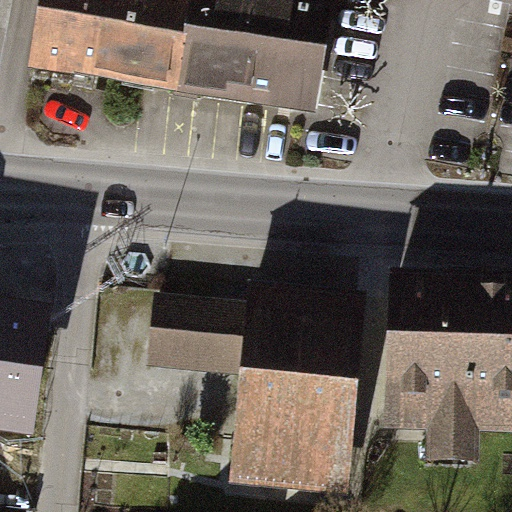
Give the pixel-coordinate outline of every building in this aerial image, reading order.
[(189,0),(57,0),(48,62),(177,82),(189,0)] [(319,108),(336,0),(197,0),(184,87),(319,108)] [(511,267),(393,265),(389,430),(511,432),(511,267)] [(364,292),(246,282),(228,491),(346,501),(364,292)] [(232,301),(152,292),(144,363),(224,372),(232,301)] [(54,314),(0,304),(0,434),(31,440),(54,314)]
